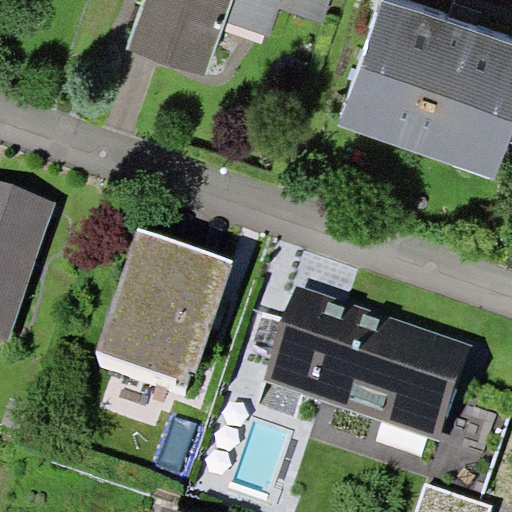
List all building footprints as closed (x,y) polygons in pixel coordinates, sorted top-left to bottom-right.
[(247,0),(143,0),(128,43),(220,76),(247,0)] [(511,30),(426,0),(383,0),(345,106),(511,166),(511,30)] [(70,215),(0,190),(0,353),(19,360),(70,215)] [(262,284),(155,246),(110,373),(217,410),(262,284)] [(474,354),(307,296),(274,392),(440,450),(474,354)] [(492,511),(439,493),(428,511),(492,511)]
